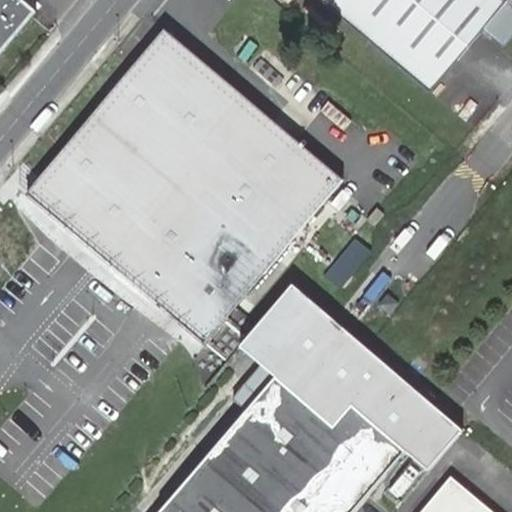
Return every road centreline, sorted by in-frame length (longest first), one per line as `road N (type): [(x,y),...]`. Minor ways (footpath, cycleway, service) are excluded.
road 1 (unknown): [(233,0),(408,150)]
road 2 (unclassified): [(0,144),(119,0)]
